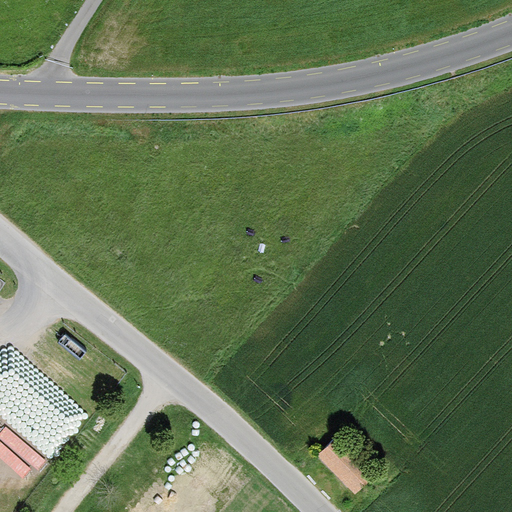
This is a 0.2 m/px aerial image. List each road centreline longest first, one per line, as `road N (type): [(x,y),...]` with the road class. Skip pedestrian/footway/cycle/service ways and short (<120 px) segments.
road 1 (tertiary): [(0,90),(288,90),(375,75),(511,33)]
road 2 (unclassified): [(0,234),(322,511)]
road 3 (track): [(62,511),(171,374)]
